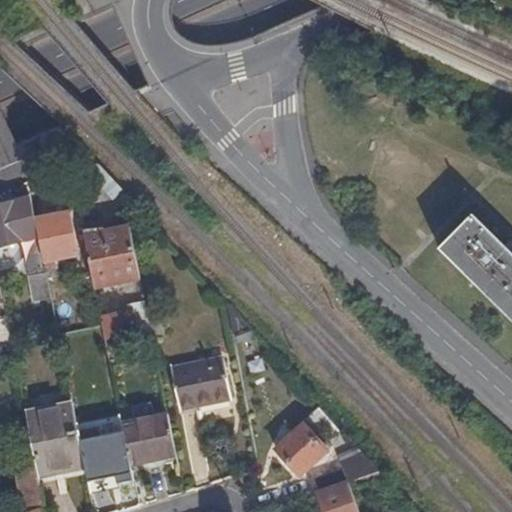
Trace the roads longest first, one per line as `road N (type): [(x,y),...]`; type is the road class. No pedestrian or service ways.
road 1 (primary): [(0,132),(299,0)]
road 2 (residential): [(295,207),(511,406)]
road 3 (primary): [(191,0),(0,86)]
road 4 (residential): [(179,84),(295,207)]
road 5 (residential): [(295,207),(281,52)]
road 6 (residential): [(281,52),(400,0)]
